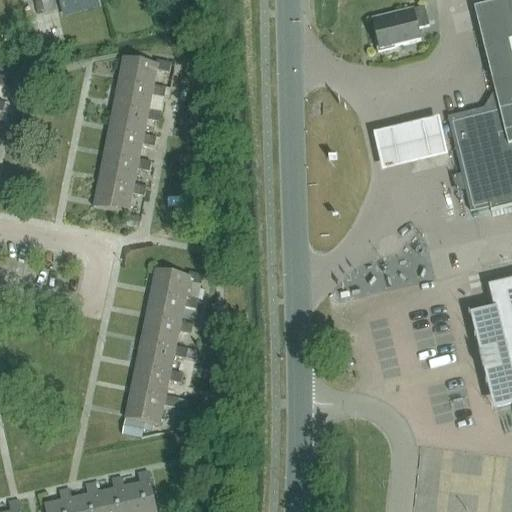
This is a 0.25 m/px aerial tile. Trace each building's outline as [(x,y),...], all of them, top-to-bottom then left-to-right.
[(472,212),(511,202),(511,0),(510,0),(474,9),(499,106),(448,118),(472,212)] [(380,52),(421,42),(418,30),(430,27),(425,7),(372,20),(380,52)] [(123,60),(118,85),(153,92),(154,88),(157,73),(169,75),(171,66),(157,63),(156,66),(123,60)] [(0,88),(8,90),(10,80),(0,78),(0,88)] [(118,85),(113,110),(148,117),(149,112),(152,97),(164,100),(166,90),(154,88),(153,92),(118,85)] [(113,110),(109,135),(143,142),(144,137),(147,122),(159,124),(161,115),(149,112),(148,117),(113,110)] [(439,125),(373,141),(383,179),(448,163),(439,125)] [(109,135),(104,159),(138,166),(139,162),(142,147),(154,149),(156,139),(144,137),(143,142),(109,135)] [(104,159),(99,184),(133,191),(134,186),(137,171),(149,174),(151,164),(139,162),(138,166),(104,159)] [(99,184),(94,209),(128,216),(132,196),(145,199),(146,189),(134,186),(133,191),(99,184)] [(142,220),(129,217),(127,228),(140,230),(142,220)] [(156,271),(151,297),(186,304),(186,299),(190,284),(202,287),(204,277),(190,274),(189,278),(156,271)] [(511,381),(511,283),(489,288),(504,348),(498,349),(503,373),(510,371),(511,381)] [(151,297),(146,321),(180,329),(181,324),(184,309),(197,312),(199,302),(186,299),(186,304),(151,297)] [(146,321),(141,346),(175,353),(176,349),(179,334),(191,336),(194,327),(181,324),(180,329),(146,321)] [(141,346),(135,371),(170,378),(171,374),(174,359),(186,361),(188,351),(176,349),(175,353),(141,346)] [(135,371),(130,395),(165,403),(166,398),(169,383),(181,386),(183,376),(171,374),(170,378),(135,371)] [(130,395),(125,421),(160,428),(164,408),(176,410),(178,401),(166,398),(165,403),(130,395)] [(124,489),(129,511),(156,511),(148,473),(138,476),(140,486),(124,489)] [(129,511),(124,489),(122,479),(112,482),(114,491),(98,495),(101,511),(129,511)] [(101,511),(98,495),(96,485),(86,487),(88,497),(72,501),(74,511),(101,511)] [(74,511),(72,501),(70,491),(59,493),(62,503),(44,507),(45,511),(74,511)] [(21,511),(19,502),(9,504),(10,511),(21,511)]
